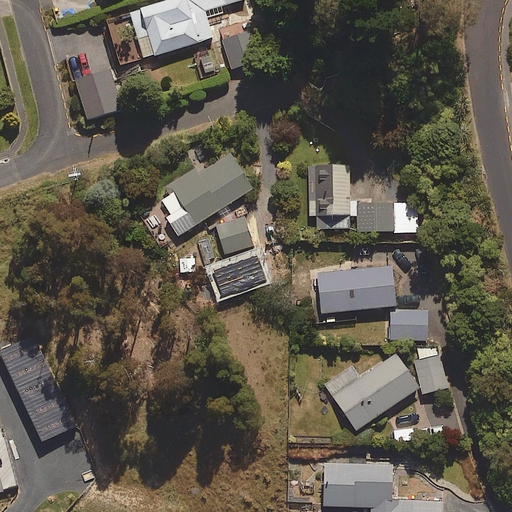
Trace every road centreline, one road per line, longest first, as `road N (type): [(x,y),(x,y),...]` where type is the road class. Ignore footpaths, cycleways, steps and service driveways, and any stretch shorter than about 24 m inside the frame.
road 1 (residential): [(511,236),(481,79),(482,0)]
road 2 (residential): [(263,110),(63,154)]
road 3 (residential): [(26,0),(63,154)]
